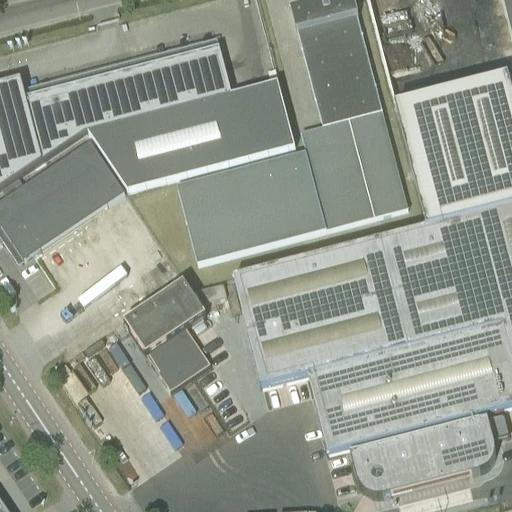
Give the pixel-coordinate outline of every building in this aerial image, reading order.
[(178,193),(200,271),(375,223),(408,215),(351,0),(347,0),(320,7),(320,6),(290,14),(296,37),(297,36),(323,132),(301,138),(306,158),(178,193)] [(511,0),(501,0),(511,41),(511,0)] [(0,142),(0,195),(85,139),(125,199),(295,153),(277,87),(252,94),(235,30),(70,73),(77,98),(61,102),(0,142)] [(511,84),(511,83),(397,113),(429,236),(282,274),(235,286),(264,396),(309,384),(329,459),(511,411),(511,84)] [(125,200),(91,148),(0,208),(0,230),(24,267),(125,200)] [(124,327),(146,361),(186,334),(206,321),(184,287),(124,327)] [(228,303),(225,290),(201,296),(204,309),(228,303)] [(242,417),(186,334),(146,361),(202,444),(242,417)] [(370,502),(380,503),(391,501),(480,478),(491,471),(495,461),(495,452),(488,424),(350,459),(358,490),(363,497),(370,502)]
